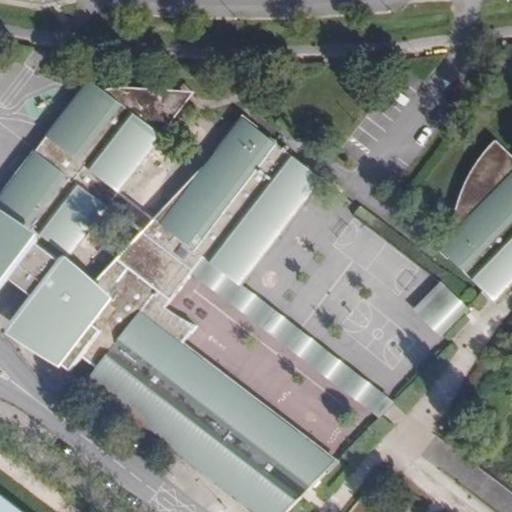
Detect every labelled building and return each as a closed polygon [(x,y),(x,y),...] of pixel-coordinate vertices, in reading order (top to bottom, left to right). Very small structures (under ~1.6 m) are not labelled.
[(104,90),(91,81),(69,109),(75,104),(80,101),(86,98),(92,95),(96,93),(102,91),(104,90)] [(0,270),(79,331),(58,359),(72,370),(81,358),(95,368),(87,381),(256,511),(290,511),(302,499),(294,491),(301,484),(309,492),(338,462),(258,402),(244,420),(242,417),(240,414),(238,412),(236,410),(234,409),(231,408),(230,408),(227,406),(241,388),(183,344),(197,325),(171,312),(167,308),(194,272),(204,258),(241,285),(252,270),(255,260),(259,251),(270,237),(279,230),(284,229),(322,178),(247,121),(155,220),(120,192),(195,92),(133,88),(118,88),(104,90),(102,91),(96,93),(92,95),(86,98),(80,101),(75,104),(69,109),(0,197),(0,270)] [(511,178),(511,155),(496,141),(472,172),(463,189),(456,211),(452,234),(446,241),(469,264),(463,270),(487,293),(510,268),(508,266),(511,260),(511,180),(511,179),(511,178)] [(511,284),(511,178),(511,179),(511,180),(511,260),(508,266),(510,268),(487,293),(495,301),(511,284)] [(469,264),(446,241),(440,248),(463,270),(469,264)] [(241,285),(204,258),(194,272),(382,417),(395,404),(241,285)] [(468,309),(442,284),(415,309),(442,336),(468,309)] [(258,402),(241,388),(227,406),(230,408),(231,408),(234,409),(236,410),(238,412),(240,414),(242,417),(244,420),(258,402)] [(29,511),(0,489),(0,511),(29,511)]
